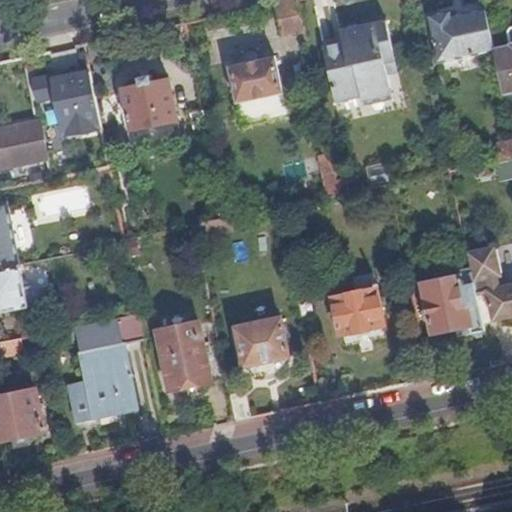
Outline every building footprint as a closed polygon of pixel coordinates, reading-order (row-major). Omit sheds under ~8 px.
[(306,34),(299,2),(278,6),(285,39),(306,34)] [(440,64),(496,52),(488,12),(455,19),(454,14),(431,19),(440,64)] [(337,106),(363,100),(392,94),(389,78),(386,67),(396,65),(387,24),(362,29),(364,43),(344,47),(325,51),(337,106)] [(341,34),(344,47),(364,43),(362,29),(341,34)] [(511,94),(511,31),(510,35),(511,41),(511,42),(511,50),(496,52),(497,53),(506,95),(511,94)] [(70,179),(97,174),(110,171),(89,68),(59,74),(55,54),(44,57),(59,129),(65,159),(70,179)] [(231,70),(239,107),(285,96),(277,61),(231,70)] [(386,67),(389,78),(399,76),(396,65),(386,67)] [(180,124),(170,83),(125,93),(133,133),(180,124)] [(392,94),(363,100),(365,110),(395,104),(392,94)] [(285,96),(239,107),(243,127),(289,117),(285,96)] [(197,140),(211,137),(206,114),(192,117),(197,140)] [(50,162),(65,159),(59,129),(44,133),(50,162)] [(0,173),(50,162),(44,133),(0,141),(0,173)] [(320,160),(329,200),(341,197),(339,182),(333,157),(320,160)] [(100,191),(114,188),(110,171),(97,174),(100,191)] [(341,197),(353,195),(350,180),(339,182),(341,197)] [(0,272),(20,269),(7,206),(0,207),(0,272)] [(217,225),(229,222),(228,215),(216,217),(217,225)] [(235,232),(232,221),(229,222),(217,225),(195,229),(198,241),(235,232)] [(473,276),(478,301),(490,298),(495,324),(511,320),(511,288),(503,290),(501,280),(505,279),(498,249),(468,256),(473,276)] [(25,292),(20,269),(0,272),(0,316),(39,308),(42,304),(40,293),(36,290),(25,292)] [(473,337),(486,334),(478,301),(473,276),(424,287),(435,336),(458,332),(470,329),(473,337)] [(341,339),(387,329),(379,291),(377,291),(375,278),(355,282),(358,295),(333,300),(341,339)] [(125,348),(146,343),(141,317),(87,328),(77,331),(88,387),(71,391),(79,425),(138,412),(125,348)] [(266,325),(258,327),(239,331),(247,369),(290,360),(282,321),(266,325)] [(213,383),(201,326),(159,336),(171,392),(213,383)] [(460,340),(473,337),(470,329),(458,332),(460,340)] [(0,360),(24,355),(22,341),(0,346),(0,360)] [(0,444),(46,434),(37,392),(0,399),(0,444)] [(237,425),(254,421),(248,394),(231,398),(237,425)]
